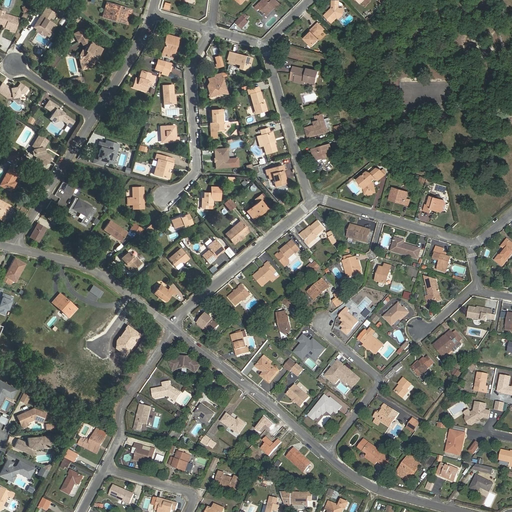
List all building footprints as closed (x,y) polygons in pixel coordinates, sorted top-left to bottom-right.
[(275,6),(276,7),(277,9),(282,5),(276,0),(268,0),(266,3),(264,1),(263,0),(262,0),(256,7),(258,10),(260,9),(267,15),(273,9),(272,8),(275,6)] [(332,0),(332,4),(335,4),(334,8),(332,10),(331,9),(325,14),(332,22),(338,16),(340,18),(344,13),(344,6),(341,6),(341,7),(339,7),(339,0),(332,0)] [(125,21),(129,9),(109,3),(104,17),(109,18),(109,16),(125,21)] [(50,15),(52,17),(55,12),(46,6),(40,15),(44,17),(41,23),(37,21),(34,25),(38,27),(38,28),(39,27),(45,31),(45,32),(49,34),(55,24),(48,19),(50,15)] [(6,23),(5,26),(5,27),(10,28),(10,30),(14,31),(19,17),(4,12),(4,10),(0,8),(0,22),(2,23),(5,22),(6,23)] [(109,16),(109,18),(127,24),(132,10),(129,9),(125,21),(109,16)] [(247,17),(244,14),(237,22),(242,27),(248,21),(246,19),(247,17)] [(326,30),(318,23),(310,31),(312,33),(306,40),(312,47),(319,40),(318,39),(326,30)] [(80,40),(82,39),(87,35),(83,27),(75,32),(80,40)] [(164,42),(165,43),(167,43),(166,46),(164,45),(162,52),(173,55),(178,38),(166,34),(164,42)] [(96,55),(97,56),(103,47),(89,38),(85,43),(88,45),(86,48),(88,49),(86,53),(83,52),(82,54),(80,53),(83,67),(89,66),(90,66),(95,60),(93,59),(96,55)] [(237,68),(243,70),(244,68),(248,69),(251,58),(246,56),(245,58),(241,57),(242,55),(229,52),(226,60),(228,60),(227,63),(233,65),(234,63),(238,64),(237,68)] [(163,67),(164,63),(165,61),(160,60),(157,59),(154,68),(162,70),(163,67)] [(307,69),(307,70),(306,72),(300,71),(301,68),(294,67),(291,76),(295,78),(294,81),(304,84),(305,81),(315,84),(318,72),(307,69)] [(138,78),(138,79),(137,81),(134,80),(132,87),(145,91),(147,87),(148,84),(149,84),(152,85),(155,77),(149,75),(149,76),(145,75),(146,72),(141,71),(139,78),(138,78)] [(220,73),(215,75),(215,76),(215,77),(214,78),(213,78),(212,79),(211,79),(209,82),(207,85),(209,93),(213,95),(222,93),(226,92),(220,73)] [(10,88),(2,83),(0,85),(0,93),(6,98),(12,96),(12,98),(20,96),(19,94),(24,92),(27,88),(20,83),(17,87),(10,88)] [(172,85),(162,86),(164,104),(168,104),(174,103),(173,96),(172,85)] [(249,94),(253,106),(254,105),(257,114),(266,111),(264,102),(262,102),(259,91),(249,94)] [(53,120),(57,120),(62,119),(66,122),(66,124),(70,127),(73,122),(70,119),(71,118),(64,114),(65,113),(59,109),(59,110),(56,109),(58,106),(49,100),(44,107),(52,112),(51,115),(52,116),(53,120)] [(222,109),(209,110),(209,117),(211,117),(212,123),(212,126),(212,131),(223,130),(222,109)] [(323,114),(315,116),(316,121),(314,122),(315,125),(305,128),(307,137),(327,132),(323,114)] [(58,121),(57,120),(53,120),(52,116),(51,115),(48,118),(50,119),(52,121),(54,123),(58,121)] [(31,125),(34,120),(29,117),(26,122),(31,125)] [(160,127),(161,138),(165,142),(178,141),(178,137),(176,137),(174,137),(174,136),(175,135),(175,126),(160,127)] [(276,150),(273,142),(271,143),(270,139),(272,139),(270,133),(269,133),(268,128),(260,130),(261,135),(260,136),(263,145),(265,153),(276,150)] [(35,147),(33,150),(34,154),(34,156),(37,158),(35,160),(45,166),(47,163),(49,160),(51,157),(45,153),(43,152),(43,149),(48,141),(40,135),(33,145),(35,147)] [(118,144),(106,140),(105,144),(104,148),(100,147),(97,157),(95,156),(93,163),(102,166),(104,161),(109,163),(112,151),(116,152),(118,144)] [(324,156),(325,157),(332,155),(329,144),(313,149),(315,158),(324,156)] [(215,168),(238,166),(237,158),(228,159),(227,148),(215,149),(216,158),(216,162),(215,162),(215,168)] [(9,149),(4,158),(14,163),(19,155),(9,149)] [(315,160),(325,157),(324,156),(315,158),(313,149),(311,149),(315,160)] [(174,159),(157,155),(155,160),(158,160),(154,175),(169,179),(170,173),(168,173),(166,172),(168,167),(169,168),(171,168),(174,159)] [(247,173),(253,171),(251,164),(245,165),(247,173)] [(275,187),(286,184),(282,170),(283,170),(282,165),(265,169),(267,175),(268,174),(269,179),(273,178),(275,187)] [(18,171),(10,167),(0,185),(11,191),(16,182),(13,181),(18,171)] [(382,173),(380,171),(378,169),(374,168),(370,172),(367,172),(357,180),(364,188),(365,193),(368,192),(368,193),(372,193),(372,191),(375,191),(373,182),(371,180),(373,179),(377,180),(383,174),(382,173)] [(63,191),(70,194),(73,188),(66,184),(63,191)] [(142,187),(132,187),(132,198),(128,198),(128,206),(133,205),(143,205),(142,187)] [(201,207),(207,208),(207,204),(212,205),(212,199),(220,200),(221,187),(211,187),(211,193),(203,193),(203,191),(200,191),(200,197),(202,198),(201,207)] [(389,200),(394,201),(395,199),(405,202),(407,196),(408,192),(393,188),(389,200)] [(257,203),(250,209),(255,215),(261,211),(262,212),(267,209),(261,201),(263,198),(261,195),(254,200),(257,203)] [(95,209),(74,197),(67,211),(81,219),(78,223),(85,227),(95,209)] [(444,201),(430,197),(428,205),(426,204),(424,210),(431,213),(431,212),(432,209),(436,211),(441,212),(444,201)] [(0,215),(3,217),(10,205),(0,200),(0,215)] [(235,207),(229,200),(224,204),(230,211),(235,207)] [(255,215),(250,209),(247,211),(253,219),(262,212),(261,211),(255,215)] [(189,214),(184,216),(185,217),(180,219),(180,218),(179,217),(171,220),(175,228),(182,225),(183,227),(193,223),(189,214)] [(103,229),(111,234),(111,233),(121,240),(126,232),(109,220),(103,229)] [(241,221),(233,227),(234,228),(226,235),(234,244),(239,240),(239,236),(243,236),(249,231),(241,221)] [(300,235),(305,241),(307,240),(310,243),(317,237),(316,236),(324,229),(318,222),(311,228),(305,232),(305,231),(300,235)] [(138,235),(142,229),(133,223),(129,230),(138,235)] [(38,242),(43,233),(39,231),(42,226),(37,224),(30,237),(38,242)] [(151,224),(145,229),(148,233),(154,228),(151,224)] [(370,230),(351,225),(348,237),(367,242),(370,230)] [(111,233),(111,234),(120,241),(121,240),(111,233)] [(405,241),(395,238),(391,250),(418,258),(421,249),(404,244),(405,241)] [(216,257),(215,257),(214,255),(219,251),(223,248),(216,240),(206,247),(209,250),(202,256),(208,264),(216,257)] [(511,254),(511,243),(508,240),(502,247),(505,249),(496,260),(503,266),(511,254)] [(300,250),(292,241),(281,251),(282,252),(279,255),(278,254),(276,256),(285,267),(289,263),(290,260),(289,259),(300,250)] [(444,249),(436,247),(434,253),(435,254),(434,259),(435,260),(440,261),(437,270),(445,272),(447,263),(449,264),(451,258),(445,256),(446,253),(443,252),(444,249)] [(180,249),(170,257),(170,261),(172,264),(176,264),(180,262),(181,260),(185,261),(188,258),(180,249)] [(121,258),(125,262),(127,264),(126,265),(131,271),(141,263),(136,257),(134,258),(128,251),(121,258)] [(362,273),(360,267),(358,267),(357,261),(356,258),(343,261),(347,277),(362,273)] [(14,282),(24,264),(14,259),(4,276),(1,281),(10,286),(12,282),(14,282)] [(266,266),(262,269),(263,270),(261,271),(254,276),(263,286),(270,280),(275,276),(273,273),(275,271),(268,262),(265,265),(266,266)] [(319,267),(315,262),(309,268),(313,273),(319,267)] [(379,274),(377,281),(379,282),(383,283),(386,284),(391,266),(385,264),(384,268),(380,267),(378,273),(379,274)] [(437,280),(426,277),(430,296),(426,297),(427,304),(431,303),(431,302),(440,300),(438,294),(439,293),(437,280)] [(323,279),(311,289),(317,296),(323,292),(324,293),(330,287),(323,279)] [(160,284),(154,292),(161,297),(165,301),(171,294),(173,295),(175,292),(169,287),(167,290),(160,284)] [(88,291),(98,298),(103,292),(93,285),(88,291)] [(249,293),(243,285),(229,297),(235,306),(249,293)] [(317,296),(311,289),(308,292),(315,300),(324,293),(323,292),(317,296)] [(338,291),(333,295),(335,298),(332,301),(337,308),(346,300),(338,291)] [(8,311),(13,296),(2,292),(0,298),(0,313),(5,316),(7,310),(8,311)] [(76,309),(60,294),(52,302),(69,318),(76,309)] [(285,298),(281,302),(288,309),(292,305),(285,298)] [(264,311),(270,307),(266,301),(260,306),(264,311)] [(392,325),(400,319),(404,315),(405,316),(409,313),(404,307),(403,308),(399,303),(384,317),(392,325)] [(349,310),(345,307),(339,315),(342,318),(341,320),(352,329),(358,322),(347,312),(349,310)] [(484,309),(470,307),(468,317),(482,320),(487,321),(487,318),(489,309),(484,308),(484,309)] [(281,332),(282,332),(290,330),(288,321),(290,321),(289,316),(287,316),(285,312),(277,314),(281,332)] [(374,313),(369,319),(375,323),(380,318),(374,313)] [(206,315),(198,324),(206,330),(205,331),(211,336),(219,325),(206,315)] [(256,329),(258,328),(261,325),(262,324),(259,321),(253,326),(256,329)] [(290,330),(282,332),(288,335),(292,329),(290,321),(288,321),(290,330)] [(127,355),(141,335),(129,326),(127,329),(120,338),(120,337),(117,341),(116,349),(127,355)] [(235,342),(234,343),(237,356),(249,353),(248,347),(246,347),(242,332),(233,335),(235,342)] [(450,332),(440,341),(441,343),(435,348),(444,358),(452,351),(451,349),(459,342),(450,332)] [(361,341),(365,344),(370,349),(376,354),(383,346),(368,333),(361,341)] [(302,345),(295,354),(302,360),(308,354),(313,353),(313,356),(318,360),(326,351),(321,346),(319,348),(318,347),(318,345),(316,344),(314,344),(313,345),(313,344),(305,337),(300,343),(302,345)] [(420,363),(417,366),(413,369),(419,377),(434,363),(429,357),(426,360),(425,359),(420,363)] [(180,360),(170,363),(173,371),(181,368),(188,368),(196,373),(200,366),(192,361),(191,359),(181,358),(180,360)] [(170,363),(169,363),(172,372),(180,369),(188,369),(195,374),(196,375),(201,366),(191,359),(192,361),(200,366),(196,373),(188,368),(181,368),(173,371),(170,363)] [(265,372),(264,373),(262,376),(269,382),(278,371),(262,359),(257,366),(262,371),(263,370),(265,372)] [(295,366),(290,361),(284,368),(289,373),(291,370),(295,366)] [(343,366),(339,362),(327,376),(333,382),(338,376),(340,377),(341,376),(342,375),(348,380),(347,382),(353,386),(359,379),(345,368),(344,370),(341,368),(343,366)] [(295,366),(291,370),(295,374),(301,367),(297,363),(296,365),(295,366)] [(471,363),(467,369),(473,372),(477,366),(471,363)] [(399,364),(394,369),(397,372),(402,367),(399,364)] [(301,367),(295,374),(298,376),(304,369),(301,367)] [(450,373),(458,378),(462,373),(454,367),(450,373)] [(486,394),(487,390),(485,389),(486,387),(488,375),(478,372),(474,391),(486,394)] [(508,378),(501,377),(498,391),(507,393),(509,382),(507,382),(508,378)] [(404,379),(400,384),(402,386),(396,392),(403,398),(409,392),(408,391),(412,385),(404,379)] [(0,383),(0,400),(1,401),(2,400),(4,397),(2,396),(3,394),(4,395),(4,396),(10,399),(12,399),(15,392),(15,391),(0,383)] [(171,386),(170,383),(163,384),(164,388),(152,390),(154,398),(155,399),(169,397),(176,402),(182,394),(176,390),(174,391),(173,390),(173,388),(171,386)] [(295,385),(286,394),(293,400),(296,402),(301,407),(309,398),(295,385)] [(23,395),(20,401),(25,404),(29,398),(23,395)] [(331,400),(325,396),(317,406),(317,408),(315,408),(309,416),(314,420),(316,417),(318,418),(322,414),(324,413),(327,411),(329,412),(332,409),(334,411),(337,413),(342,407),(338,404),(335,404),(333,402),(333,400),(332,399),(331,400)] [(488,405),(477,403),(475,411),(472,413),(468,416),(468,417),(467,420),(470,424),(474,425),(478,423),(478,421),(479,420),(481,421),(485,418),(485,417),(490,418),(492,412),(487,411),(488,405)] [(383,408),(380,412),(379,414),(377,412),(374,416),(377,418),(381,421),(389,427),(396,417),(398,413),(389,407),(384,404),(382,408),(383,408)] [(138,417),(135,430),(141,432),(143,424),(147,425),(151,408),(140,405),(139,414),(139,415),(139,417),(138,417)] [(214,415),(201,405),(196,413),(209,423),(214,415)] [(22,416),(17,418),(21,427),(22,427),(27,424),(34,422),(42,425),(46,416),(35,411),(26,414),(25,416),(24,416),(22,416)] [(237,421),(227,414),(222,422),(240,434),(247,424),(239,419),(237,421)] [(420,423),(415,419),(408,429),(414,433),(420,423)] [(107,434),(98,429),(91,441),(88,440),(84,447),(97,453),(107,434)] [(174,429),(170,435),(178,441),(182,435),(174,429)] [(446,452),(459,455),(460,450),(458,450),(459,445),(462,446),(465,434),(451,430),(446,452)] [(206,436),(201,442),(208,447),(209,445),(213,448),(216,444),(206,436)] [(23,440),(18,440),(17,445),(15,444),(13,448),(29,456),(32,451),(36,450),(42,450),(41,448),(47,447),(50,447),(49,437),(26,439),(25,441),(23,440)] [(275,444),(267,437),(263,441),(266,443),(261,449),(269,456),(282,442),(279,439),(275,444)] [(359,448),(368,454),(370,456),(368,459),(375,464),(378,462),(383,466),(389,458),(383,454),(381,457),(376,453),(378,450),(365,440),(359,448)] [(477,441),(471,450),(475,453),(481,444),(477,441)] [(137,448),(135,459),(140,460),(148,462),(150,452),(143,451),(144,446),(135,444),(134,447),(137,448)] [(304,472),(309,466),(301,458),(302,456),(295,449),(288,457),(304,472)] [(511,452),(511,453),(502,451),(500,460),(510,462),(509,466),(511,466),(511,452)] [(172,458),(170,464),(173,466),(173,467),(177,468),(177,467),(181,468),(181,470),(186,472),(191,473),(194,466),(189,464),(191,457),(179,452),(177,456),(179,457),(177,460),(172,458)] [(162,463),(164,456),(158,454),(155,460),(162,463)] [(410,454),(399,471),(407,477),(417,464),(415,463),(417,459),(410,454)] [(301,458),(309,466),(311,464),(302,456),(301,458)] [(71,462),(65,459),(60,467),(64,469),(65,467),(68,468),(71,462)] [(407,477),(399,471),(397,473),(408,481),(421,462),(417,459),(415,463),(417,464),(407,477)] [(10,467),(5,464),(0,474),(0,476),(8,481),(10,477),(14,476),(15,473),(18,473),(20,474),(20,475),(28,479),(33,470),(19,462),(16,468),(13,468),(10,467)] [(445,467),(441,465),(437,474),(454,482),(459,470),(455,468),(454,470),(446,466),(445,467)] [(48,471),(41,468),(37,475),(44,478),(48,471)] [(83,477),(71,470),(69,474),(71,475),(62,491),(70,495),(76,483),(79,485),(83,477)] [(224,476),(225,473),(219,472),(217,481),(222,482),(221,485),(231,488),(237,491),(242,479),(236,476),(235,479),(224,476)] [(490,492),(494,485),(477,476),(471,488),(479,492),(482,488),(490,492)] [(134,494),(128,492),(128,493),(123,491),(123,490),(113,485),(109,495),(130,504),(134,494)] [(1,511),(11,493),(2,488),(0,492),(0,511),(1,511)] [(281,493),(286,508),(292,509),(292,505),(308,506),(309,501),(313,501),(313,491),(308,491),(308,493),(281,493)] [(277,511),(279,505),(276,505),(278,499),(271,497),(267,511),(266,511),(277,511)] [(48,508),(51,502),(44,498),(40,506),(46,509),(48,508)] [(169,501),(158,498),(156,506),(155,509),(159,510),(158,511),(171,511),(172,509),(176,510),(178,503),(174,502),(173,504),(168,503),(169,501)] [(328,511),(342,511),(344,508),(346,509),(348,503),(341,500),(339,506),(329,502),(325,510),(329,511),(328,511)]
